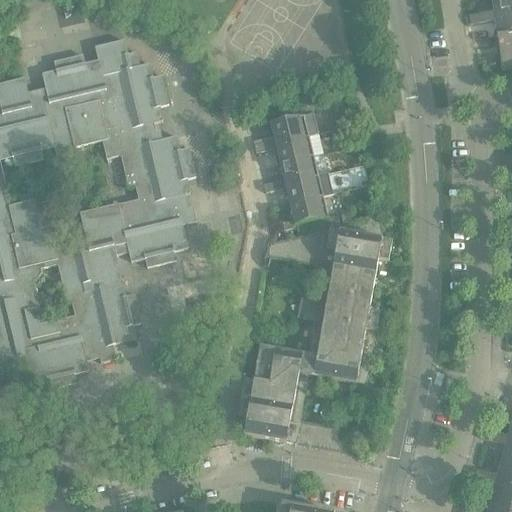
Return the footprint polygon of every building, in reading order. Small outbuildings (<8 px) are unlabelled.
[(511,0),(491,0),(494,14),(495,19),(511,16),(511,0)] [(511,16),(495,19),(494,14),(485,16),(486,25),(495,24),(497,39),(511,37),(511,16)] [(485,16),(470,18),(471,27),(486,25),(485,16)] [(18,25),(9,27),(14,47),(22,45),(18,25)] [(511,37),(497,39),(502,73),(511,71),(511,59),(511,58),(511,37)] [(0,364),(18,361),(25,359),(31,387),(45,384),(48,393),(77,386),(75,377),(86,374),(89,373),(87,364),(85,359),(98,356),(99,361),(100,366),(116,362),(113,348),(136,342),(132,328),(142,326),(135,297),(125,299),(115,258),(128,255),(131,265),(145,261),(147,271),(176,264),(174,254),(188,251),(182,228),(196,224),(193,209),(183,211),(181,199),(190,196),(187,182),(196,180),(189,151),(180,153),(176,139),(162,142),(157,143),(153,126),(158,125),(163,124),(159,110),(169,108),(162,78),(153,81),(149,67),(140,69),(137,55),(127,57),(124,43),(95,50),(98,64),(85,67),(83,58),(54,65),(56,74),(48,76),(42,77),(44,87),(45,91),(36,94),(37,96),(28,98),(27,91),(24,81),(20,83),(0,87),(0,364)] [(275,143),(265,145),(266,154),(277,151),(276,147),(309,139),(304,118),(270,126),(275,143)] [(341,134),(332,136),(336,152),(345,150),(341,134)] [(309,139),(276,147),(277,151),(280,167),(313,159),(309,139)] [(265,145),(254,148),(256,156),(266,154),(265,145)] [(286,191),(285,187),(318,179),(313,159),(280,167),(284,183),(274,185),(276,193),(286,191)] [(318,179),(285,187),(286,191),(290,207),(323,199),(318,179)] [(274,185),(264,188),(266,196),(276,193),(274,185)] [(328,220),(323,199),(290,207),(294,223),(282,225),(284,233),(297,230),(296,227),(328,220)] [(328,220),(331,232),(340,230),(337,218),(328,220)] [(247,422),(244,439),(344,457),(348,433),(300,425),(309,378),(366,388),(379,315),(369,313),(378,262),(388,264),(392,244),(383,242),(377,221),(340,230),(331,232),(268,247),(265,260),(266,260),(323,270),(317,303),(301,301),(297,320),(314,324),(307,357),(260,348),(254,384),(244,382),(237,420),(247,422)] [(511,303),(503,303),(502,318),(511,318),(511,303)] [(506,448),(502,461),(511,464),(511,424),(508,439),(485,433),(482,442),(506,448)] [(495,488),(491,502),(511,508),(511,464),(502,461),(497,478),(474,472),(472,481),(495,488)] [(511,511),(511,508),(491,502),(488,511),(466,511),(463,511),(511,511)]
